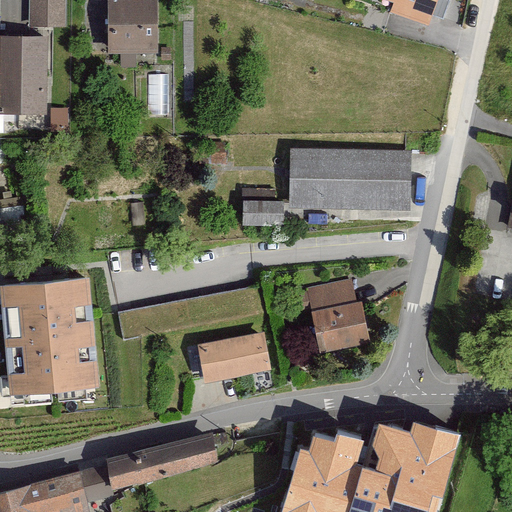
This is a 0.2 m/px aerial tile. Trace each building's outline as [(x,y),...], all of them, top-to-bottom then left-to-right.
[(65,0),(34,0),(34,30),(65,30),(65,0)] [(164,0),(116,0),(117,53),(164,53),(164,0)] [(443,16),(448,0),(392,0),(443,16)] [(53,41),(8,41),(7,119),(52,120),(53,41)] [(5,141),(0,141),(0,247),(30,244),(26,210),(2,213),(0,197),(0,168),(8,168),(5,141)] [(411,155),(289,152),(288,208),(409,211),(411,155)] [(279,228),(280,205),(237,204),(236,227),(279,228)] [(89,283),(9,290),(18,402),(98,395),(89,283)] [(356,284),(307,293),(318,351),(367,342),(356,284)] [(256,288),(120,315),(125,341),(261,314),(256,288)] [(265,367),(260,335),(190,346),(195,377),(265,367)] [(301,452),(283,511),(438,511),(461,434),(416,422),(412,434),(374,424),(362,465),(358,464),(366,436),(338,428),(335,439),(316,433),(310,454),(301,452)] [(214,467),(207,437),(96,463),(98,472),(102,487),(109,485),(138,479),(139,484),(214,467)] [(102,487),(98,472),(76,479),(83,504),(108,499),(112,498),(109,485),(102,487)] [(85,511),(83,504),(76,479),(0,498),(0,511),(85,511)] [(110,511),(108,499),(83,504),(85,511),(110,511)]
